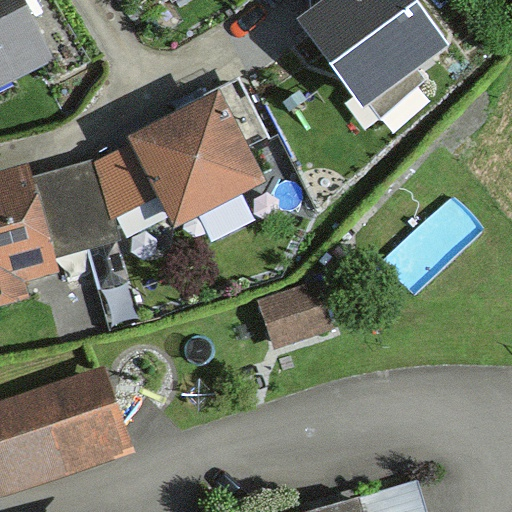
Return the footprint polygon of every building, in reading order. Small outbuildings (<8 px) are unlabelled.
[(26,0),(0,0),(0,101),(63,70),(26,0)] [(164,0),(173,12),(192,0),(164,0)] [(403,0),(338,0),(296,31),(361,119),(446,57),(403,0)] [(221,104),(95,166),(122,221),(156,204),(173,238),(264,194),(221,104)] [(26,168),(0,176),(0,296),(59,278),(26,168)] [(321,284),(257,303),(272,354),(336,334),(321,284)] [(0,482),(5,499),(127,458),(101,381),(0,414),(0,482)] [(418,511),(413,493),(339,511),(418,511)]
